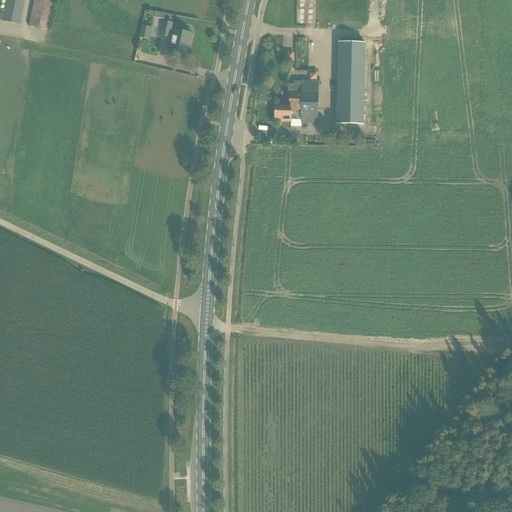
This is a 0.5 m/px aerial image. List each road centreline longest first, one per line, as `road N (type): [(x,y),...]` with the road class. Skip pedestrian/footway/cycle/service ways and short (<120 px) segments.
road 1 (primary): [(206,310),(248,0)]
road 2 (track): [(227,329),(511,344)]
road 3 (unclassified): [(206,310),(175,305),(0,222)]
road 4 (primary): [(203,511),(206,310)]
